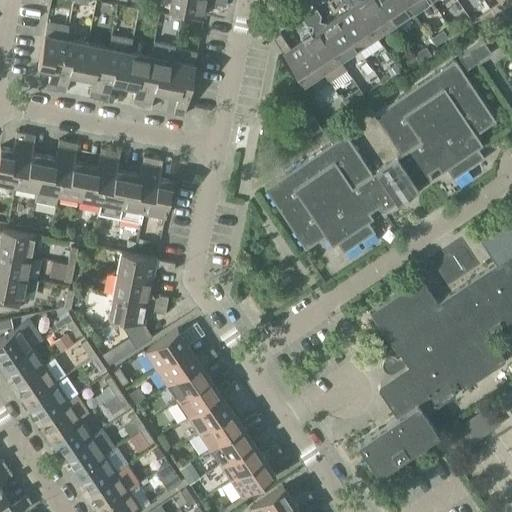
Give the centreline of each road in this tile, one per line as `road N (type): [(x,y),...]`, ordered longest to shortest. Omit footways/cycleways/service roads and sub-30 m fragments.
road 1 (residential): [(246,360),(511,187)]
road 2 (residential): [(246,360),(194,283),(218,142)]
road 3 (residential): [(218,142),(0,105)]
road 4 (residential): [(349,511),(246,360)]
road 5 (residential): [(218,142),(243,23)]
